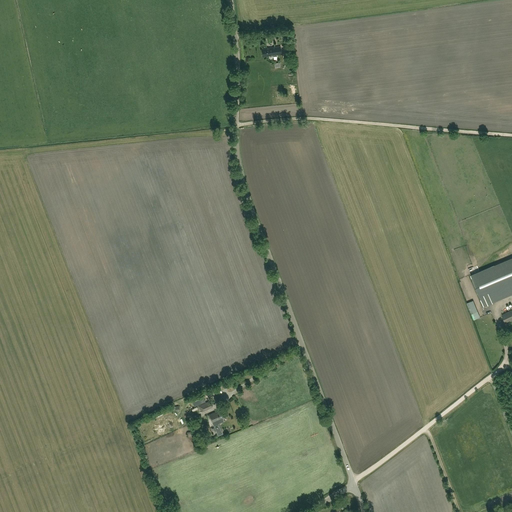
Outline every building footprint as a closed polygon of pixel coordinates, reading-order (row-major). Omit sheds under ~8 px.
[(288,28),(268,31),(269,38),(279,36),(278,34),(289,32),(288,28)] [(280,46),(262,49),(263,57),(281,54),(280,46)] [(511,258),(471,275),(483,306),(511,293),(511,258)] [(506,322),(511,319),(511,310),(511,311),(502,315),(506,322)] [(209,401),(199,406),(201,411),(212,407),(209,401)] [(215,412),(209,414),(213,423),(216,421),(217,423),(223,421),(222,418),(225,417),(221,409),(217,411),(217,412),(215,413),(215,412)]
